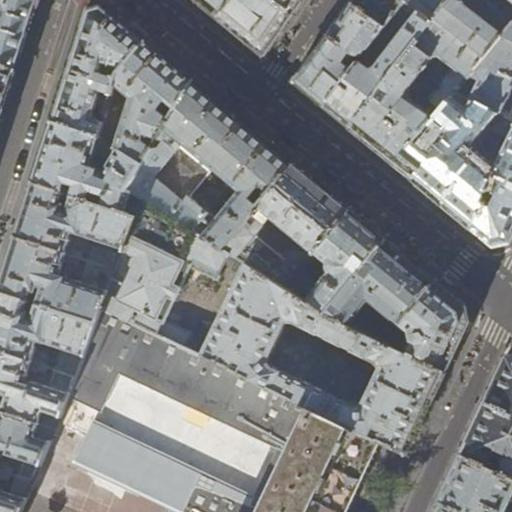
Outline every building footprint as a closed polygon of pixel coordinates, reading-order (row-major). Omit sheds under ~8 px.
[(0,0),(0,65),(16,71),(34,16),(38,0),(0,0)] [(197,0),(212,13),(218,18),(232,0),(197,0)] [(291,16),(302,0),(232,0),(218,18),(241,37),(264,56),(291,16)] [(403,0),(349,0),(323,37),(294,80),(311,95),(350,128),(432,22),(403,0)] [(511,21),(501,13),(484,0),(448,0),(432,22),(350,128),(377,150),(413,180),(420,170),(403,155),(434,119),(408,98),(407,91),(434,57),(440,56),(453,66),(427,100),(441,111),(456,93),(470,76),(503,36),(511,26),(511,21)] [(403,0),(432,22),(448,0),(403,0)] [(511,0),(508,0),(511,2),(501,13),(511,21),(511,0)] [(119,75),(146,41),(123,23),(102,5),(88,9),(70,65),(52,122),(98,137),(103,123),(92,120),(97,106),(102,107),(100,112),(105,114),(119,75)] [(511,26),(503,36),(511,40),(511,26)] [(511,40),(503,36),(470,76),(480,81),(470,100),(498,114),(501,115),(511,120),(511,40)] [(166,58),(146,41),(119,75),(105,114),(103,123),(98,137),(105,142),(121,95),(122,93),(132,100),(128,112),(126,111),(115,147),(143,164),(194,81),(166,58)] [(0,120),(16,71),(0,65),(0,120)] [(294,164),(262,138),(194,81),(143,164),(128,189),(143,198),(223,249),(294,164)] [(470,100),(456,93),(441,111),(434,119),(403,155),(420,170),(413,180),(438,200),(493,246),(508,243),(511,234),(511,120),(501,115),(494,130),(511,138),(495,172),(469,151),(498,114),(470,100)] [(115,147),(105,142),(98,137),(52,122),(42,151),(32,183),(136,217),(143,198),(128,189),(143,164),(115,147)] [(321,187),(294,164),(223,249),(230,253),(246,263),(286,288),(350,211),(321,187)] [(117,270),(136,217),(32,183),(23,211),(15,237),(80,258),(83,252),(76,250),(77,248),(69,245),(74,232),(94,238),(87,260),(117,270)] [(223,249),(143,198),(136,217),(117,270),(102,308),(185,348),(191,334),(165,320),(190,267),(217,280),(230,253),(223,249)] [(286,288),(327,314),(386,241),(381,237),(350,211),(286,288)] [(79,263),(80,258),(15,237),(6,263),(0,283),(0,292),(97,323),(102,308),(117,270),(87,260),(80,281),(60,275),(64,262),(72,264),(73,262),(79,263)] [(411,261),(386,241),(327,314),(349,325),(368,302),(399,327),(435,282),(411,261)] [(327,314),(286,288),(246,263),(203,357),(306,407),(382,442),(407,454),(426,414),(446,373),(404,352),(391,346),(386,343),(381,340),(349,325),(327,314)] [(441,286),(435,282),(399,327),(409,334),(411,343),(404,352),(446,373),(455,354),(470,322),(466,308),(441,286)] [(77,377),(97,323),(0,292),(0,351),(46,367),(49,361),(42,358),(42,357),(35,354),(39,340),(60,347),(53,369),(77,377)] [(77,377),(70,394),(104,410),(121,374),(285,449),(262,497),(94,419),(75,463),(176,511),(349,511),(371,465),(376,455),(382,442),(306,407),(203,357),(185,348),(102,308),(97,323),(77,377)] [(44,373),(46,367),(0,351),(0,411),(56,430),(59,422),(70,394),(77,377),(53,369),(47,387),(30,381),(29,384),(25,383),(29,371),(36,373),(38,371),(44,373)] [(511,356),(508,357),(481,413),(462,454),(511,479),(511,356)] [(34,481),(56,430),(0,411),(0,470),(11,474),(13,469),(6,467),(7,463),(0,461),(0,459),(3,449),(8,450),(7,454),(23,459),(17,476),(34,481)] [(511,511),(511,479),(462,454),(442,495),(434,511),(511,511)] [(9,480),(11,474),(0,470),(0,511),(21,511),(34,481),(17,476),(11,494),(0,490),(0,480),(1,481),(2,478),(9,480)]
